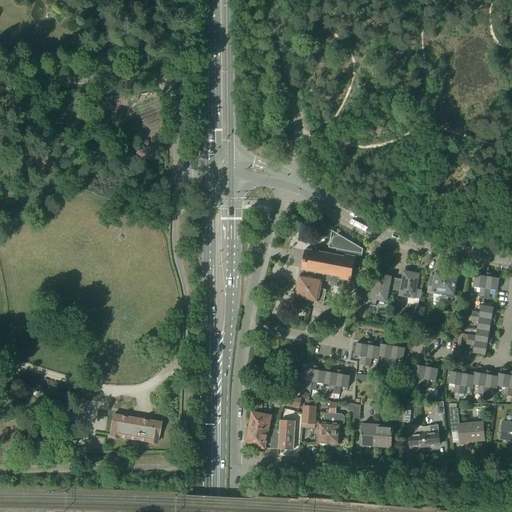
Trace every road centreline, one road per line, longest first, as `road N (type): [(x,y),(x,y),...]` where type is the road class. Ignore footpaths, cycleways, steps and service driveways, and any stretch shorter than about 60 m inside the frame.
road 1 (primary): [(221,511),(232,168)]
road 2 (unclassified): [(174,194),(187,452),(179,463),(156,465)]
road 3 (residential): [(234,464),(511,484)]
road 4 (unclassified): [(175,168),(171,92),(163,83),(69,79),(0,88)]
road 5 (tertiary): [(511,261),(392,235),(288,182)]
road 6 (unknown): [(186,327),(163,369),(124,385),(83,384),(0,358)]
road 7 (motorway): [(213,315),(200,511)]
road 8 (primary): [(213,315),(212,511)]
road 9 (unclassified): [(288,182),(298,152),(297,108),(273,0)]
road 10 (primary): [(208,0),(211,168)]
road 11 (primary): [(232,168),(230,0)]
road 12 (unclassified): [(244,326),(288,182)]
road 13 (primary): [(211,168),(213,315)]
road 14 (unclassified): [(234,464),(244,326)]
